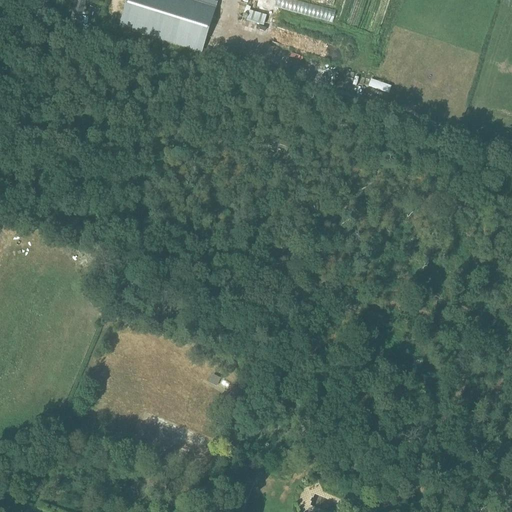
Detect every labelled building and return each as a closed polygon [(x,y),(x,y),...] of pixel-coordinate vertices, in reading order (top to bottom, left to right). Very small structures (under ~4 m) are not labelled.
[(86,0),(77,0),(71,19),(80,22),(83,13),(85,14),(87,8),(85,7),(86,0)] [(155,0),(214,17),(219,0),(155,0)] [(267,16),(250,11),(247,21),(264,26),(267,16)] [(291,145),(271,138),(267,146),(288,153),(291,145)] [(209,384),(217,388),(221,379),(213,375),(209,384)] [(240,480),(234,478),(221,508),(231,511),(242,511),(256,477),(244,472),(240,480)]
